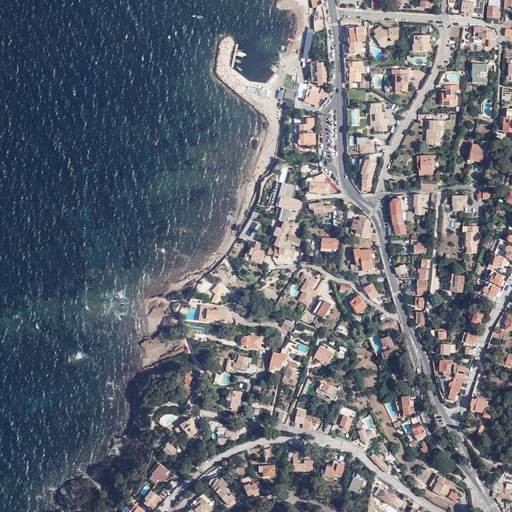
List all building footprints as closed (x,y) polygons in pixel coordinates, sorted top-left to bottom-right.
[(431,0),(422,0),(422,1),(421,1),(420,7),(430,8),(430,9),(433,9),(433,6),(431,6),(431,0)] [(499,17),(499,12),(500,1),(490,0),(489,0),(489,6),(488,6),(487,16),(499,17)] [(469,16),(473,16),(473,11),(474,5),(476,5),(477,5),(477,3),(463,2),(462,11),(464,11),(469,12),(469,16)] [(314,29),(315,32),(315,31),(325,22),(323,10),(322,10),(322,7),(316,8),(314,16),(316,16),(316,19),(314,19),(313,24),(315,24),(315,29),(314,29)] [(315,31),(315,32),(326,29),(325,22),(315,31)] [(346,27),(347,37),(350,37),(349,28),(354,28),(354,26),(346,27)] [(391,41),(398,41),(397,28),(388,28),(388,30),(388,32),(386,32),(383,32),(383,30),(380,26),(373,31),(376,35),(374,36),(380,46),(386,41),(386,37),(388,36),(391,41)] [(348,43),(361,42),(364,42),(362,27),(354,28),(349,28),(350,37),(347,37),(348,43)] [(489,31),(489,28),(475,27),(474,37),(483,37),(483,39),(489,39),(489,47),(494,48),(494,46),(495,38),(496,37),(496,36),(493,33),(493,31),(489,31)] [(412,51),(429,51),(428,44),(429,44),(429,35),(413,36),(414,45),(412,45),(412,51)] [(343,46),(344,55),(359,53),(359,52),(362,52),(361,42),(348,43),(348,46),(343,46)] [(345,67),(345,72),(350,72),(350,73),(350,76),(350,81),(360,81),(361,81),(360,72),(360,66),(362,66),(362,61),(352,62),(352,67),(345,67)] [(318,85),(325,85),(325,81),(326,81),(325,67),(323,67),(323,62),(317,63),(317,71),(316,73),(316,75),(317,77),(318,85)] [(475,64),(474,72),(476,72),(476,75),(474,75),(473,83),(486,84),(486,77),(481,77),(481,72),(488,72),(488,65),(475,64)] [(422,78),(424,73),(415,68),(413,71),(413,78),(422,78)] [(392,70),(392,75),(395,75),(395,91),(407,91),(407,84),(407,81),(408,81),(408,70),(392,70)] [(363,88),(372,88),(371,79),(363,79),(363,81),(363,88)] [(321,89),(308,84),(305,94),(307,90),(310,91),(309,95),(307,94),(306,95),(304,101),(315,105),(317,101),(321,89)] [(456,90),(458,90),(458,85),(451,85),(451,89),(445,90),(443,90),(443,100),(441,100),(441,105),(447,105),(448,105),(448,107),(453,106),(453,105),(456,105),(457,105),(456,95),(456,90)] [(286,102),(286,106),(294,108),(294,103),(292,103),(295,91),(285,88),(282,100),(286,102)] [(330,92),(321,89),(317,101),(319,101),(321,95),(328,98),(330,92)] [(381,118),(381,112),(381,103),(368,104),(369,114),(370,114),(373,113),(373,121),(375,121),(375,126),(378,126),(379,131),(386,131),(386,126),(388,126),(388,118),(384,118),(381,118)] [(504,122),(504,125),(504,131),(511,131),(511,109),(508,109),(508,116),(502,117),(502,122),(503,122),(504,122)] [(305,135),(314,134),(307,134),(307,132),(307,128),(311,128),(311,129),(312,129),(313,129),(313,128),(314,128),(314,118),(306,118),(306,124),(299,125),(299,135),(305,135)] [(439,130),(441,130),(441,127),(443,127),(444,121),(428,120),(428,130),(430,130),(430,133),(429,133),(429,143),(436,144),(436,143),(439,143),(439,138),(438,138),(439,130)] [(315,144),(314,134),(305,135),(299,135),(300,145),(315,144)] [(496,153),(500,144),(495,143),(492,150),(496,153)] [(360,153),(372,153),(372,144),(359,145),(360,153)] [(486,147),(473,144),(470,159),(483,162),(486,147)] [(434,174),(433,167),(432,156),(421,156),(422,169),(420,169),(420,175),(434,174)] [(362,187),(370,187),(371,177),(372,174),(373,174),(376,163),(371,161),(369,168),(368,168),(366,175),(362,175),(362,179),(359,179),(359,185),(362,185),(362,187)] [(314,178),(315,182),(321,181),(325,179),(323,173),(314,178)] [(313,180),(311,179),(306,181),(306,187),(309,188),(309,192),(317,192),(317,194),(319,194),(320,193),(328,193),(336,192),(325,179),(321,181),(315,182),(313,182),(313,180)] [(438,189),(438,187),(439,182),(438,182),(433,182),(432,181),(422,180),(421,188),(426,188),(438,189)] [(286,184),(276,181),(273,193),(275,193),(283,196),(286,184)] [(291,198),(294,186),(286,184),(283,196),(275,193),(274,194),(273,194),(270,205),(277,207),(282,208),(291,210),(295,211),(297,212),(298,210),(299,208),(301,206),(302,201),(291,198)] [(425,206),(421,206),(422,194),(416,194),(415,206),(417,206),(416,214),(421,214),(425,214),(425,210),(425,206)] [(464,205),(468,205),(468,196),(454,196),(454,205),(454,211),(464,211),(464,205)] [(395,234),(407,234),(404,219),(403,212),(402,198),(396,199),(391,203),(395,234)] [(311,204),(311,209),(311,210),(313,210),(313,213),(332,211),(332,205),(322,206),(321,203),(311,204)] [(288,220),(291,210),(282,208),(279,219),(278,220),(279,220),(287,224),(288,220)] [(291,210),(288,220),(292,221),(297,212),(295,211),(291,210)] [(404,219),(408,220),(411,220),(411,223),(413,223),(414,212),(409,212),(403,212),(404,219)] [(356,232),(370,236),(370,233),(371,233),(372,229),(372,228),(369,227),(370,221),(368,221),(369,219),(366,218),(360,217),(359,221),(353,220),(351,228),(356,229),(356,232)] [(279,220),(269,244),(273,245),(276,246),(279,247),(285,236),(284,236),(288,229),(290,225),(287,224),(279,220)] [(467,232),(466,246),(467,247),(467,253),(476,253),(477,247),(476,247),(476,245),(477,245),(479,245),(479,242),(480,242),(481,235),(478,234),(476,234),(477,233),(478,233),(479,227),(477,226),(469,226),(463,226),(463,231),(465,231),(467,232)] [(286,242),(290,243),(298,246),(300,239),(295,236),(288,234),(287,237),(286,242)] [(279,247),(288,250),(290,243),(286,242),(287,237),(285,236),(279,247)] [(322,237),(321,248),(338,249),(339,238),(322,237)] [(422,243),(422,239),(420,239),(412,239),(411,239),(411,246),(415,246),(415,253),(426,253),(426,243),(422,243)] [(261,243),(256,241),(254,248),(251,247),(248,254),(252,255),(250,259),(261,264),(263,260),(261,259),(264,252),(258,250),(261,243)] [(275,248),(274,251),(273,255),(279,256),(280,254),(287,256),(293,258),(294,252),(288,250),(279,247),(279,250),(275,248)] [(353,249),(355,262),(361,261),(370,259),(369,253),(372,253),(371,249),(365,250),(365,249),(359,250),(359,248),(353,249)] [(492,255),(489,266),(494,269),(495,265),(504,268),(506,259),(492,255)] [(430,258),(422,258),(421,268),(429,268),(430,258)] [(374,268),(373,259),(370,259),(361,261),(363,271),(368,270),(368,269),(374,268)] [(401,266),(396,267),(399,278),(405,278),(404,273),(407,272),(405,264),(400,265),(401,266)] [(429,270),(419,269),(418,279),(423,279),(424,279),(424,278),(425,274),(429,275),(429,270)] [(304,303),(308,305),(316,291),(312,289),(315,283),(314,283),(314,280),(314,279),(305,273),(301,280),(306,283),(306,284),(306,287),(304,291),(304,292),(302,296),(306,299),(304,303)] [(494,282),(498,284),(500,279),(502,275),(498,273),(496,277),(494,282)] [(456,275),(456,278),(452,277),(451,291),(463,292),(464,276),(456,275)] [(376,293),(370,280),(362,283),(367,293),(368,293),(371,300),(375,298),(373,295),(376,293)] [(423,281),(418,281),(418,287),(418,293),(423,293),(427,294),(427,281),(423,281)] [(212,291),(215,294),(218,291),(221,287),(218,284),(212,291)] [(489,297),(488,298),(496,303),(499,298),(494,296),(495,295),(496,296),(500,288),(494,285),(492,289),(488,286),(487,286),(486,287),(485,288),(484,289),(485,291),(484,293),(489,297)] [(219,297),(225,290),(221,287),(218,291),(215,294),(212,301),(213,301),(215,302),(217,302),(218,302),(219,301),(221,298),(219,297)] [(323,298),(327,300),(328,299),(323,296),(321,296),(312,310),(315,311),(323,298)] [(359,296),(352,302),(360,312),(368,306),(359,296)] [(416,297),(415,306),(424,307),(425,298),(416,297)] [(333,304),(327,300),(323,298),(315,311),(325,317),(333,304)] [(360,312),(352,302),(350,303),(358,313),(360,312)] [(206,319),(208,308),(208,306),(201,305),(199,320),(206,321),(206,319)] [(227,311),(208,308),(206,319),(226,321),(227,316),(230,316),(231,311),(227,311)] [(427,312),(426,312),(420,312),(419,323),(421,323),(421,329),(423,329),(426,329),(427,312)] [(483,329),(485,324),(481,323),(484,315),(476,312),(473,321),(471,320),(469,326),(477,329),(478,327),(483,329)] [(291,331),(295,324),(288,320),(284,327),(291,331)] [(439,336),(439,339),(447,339),(446,331),(439,332),(439,330),(435,330),(435,336),(439,336)] [(466,342),(465,341),(464,344),(463,345),(473,346),(476,337),(479,338),(480,335),(477,334),(478,332),(470,330),(470,333),(469,333),(466,342)] [(255,336),(252,336),(250,335),(250,337),(246,336),(245,337),(243,338),(243,339),(242,341),(243,342),(244,344),(246,345),(248,345),(248,349),(251,349),(251,347),(261,348),(261,343),(267,344),(267,335),(262,335),(262,337),(255,336)] [(385,351),(387,358),(397,354),(397,352),(400,351),(398,345),(395,346),(391,335),(380,339),(384,350),(382,351),(383,352),(385,351)] [(489,344),(495,346),(498,338),(493,335),(489,344)] [(363,348),(366,342),(361,339),(357,344),(363,348)] [(321,346),(315,355),(325,361),(329,363),(337,350),(325,343),(323,347),(321,346)] [(452,343),(451,343),(448,343),(448,344),(442,344),(441,354),(450,355),(451,349),(452,349),(452,343)] [(274,352),(270,368),(274,369),(275,366),(276,364),(283,366),(284,362),(286,363),(289,350),(283,349),(282,354),(274,352)] [(511,366),(511,362),(511,354),(510,354),(505,352),(501,363),(511,366)] [(238,359),(237,363),(236,367),(247,370),(249,364),(247,364),(247,361),(249,362),(251,362),(252,358),(237,355),(236,359),(238,359)] [(325,361),(315,355),(314,357),(321,361),(320,362),(324,364),(325,361)] [(234,366),(235,362),(235,361),(228,359),(225,372),(232,373),(234,366)] [(440,367),(434,366),(435,371),(444,372),(444,376),(454,377),(454,373),(454,372),(452,372),(453,361),(441,360),(440,367)] [(456,377),(466,378),(466,375),(464,375),(466,368),(455,365),(454,368),(455,369),(455,373),(456,373),(456,377)] [(283,381),(294,386),(295,384),(300,373),(288,367),(284,375),(283,381)] [(404,369),(400,369),(401,373),(404,372),(405,380),(413,379),(412,369),(404,370),(404,369)] [(186,373),(185,373),(183,376),(186,377),(185,379),(185,380),(185,381),(186,382),(183,391),(189,393),(193,385),(192,384),(193,382),(190,381),(193,375),(189,373),(188,373),(186,373)] [(465,382),(466,378),(456,377),(455,377),(454,381),(452,381),(450,383),(450,384),(451,387),(452,388),(450,397),(455,399),(457,391),(460,392),(462,382),(465,382)] [(323,393),(324,391),(332,394),(331,397),(330,397),(331,398),(332,399),(335,400),(336,400),(339,393),(338,392),(340,390),(322,381),(317,391),(318,392),(322,394),(323,394),(323,393)] [(228,400),(228,403),(230,403),(229,407),(233,407),(232,409),(240,411),(241,405),(236,404),(237,399),(239,399),(240,397),(242,398),(243,392),(236,390),(236,391),(231,390),(230,395),(229,396),(228,397),(227,398),(227,399),(228,400)] [(410,395),(402,397),(404,406),(403,407),(405,415),(411,414),(411,413),(415,412),(414,407),(412,407),(410,395)] [(493,406),(488,405),(485,404),(486,400),(477,398),(477,400),(473,399),(471,409),(485,413),(484,416),(491,417),(493,406)] [(255,408),(253,419),(260,420),(263,409),(255,408)] [(304,424),(303,428),(311,430),(312,421),(309,420),(305,419),(305,417),(307,412),(299,410),(296,422),(304,424)] [(349,430),(353,419),(344,415),(340,425),(343,426),(343,428),(349,430)] [(181,424),(189,437),(199,430),(194,423),(195,422),(192,418),(185,422),(185,421),(181,424)] [(357,425),(359,431),(365,428),(367,428),(366,425),(364,425),(362,420),(359,421),(357,425)] [(426,437),(421,424),(413,427),(418,441),(426,437)] [(179,435),(183,432),(179,426),(175,429),(179,435)] [(223,444),(224,444),(224,441),(228,441),(234,441),(234,438),(239,438),(239,428),(219,427),(218,440),(219,440),(219,443),(220,444),(223,444)] [(365,428),(359,431),(363,442),(365,441),(365,443),(370,441),(369,439),(376,437),(373,430),(367,433),(365,428)] [(429,445),(427,440),(421,443),(424,447),(422,449),(424,453),(431,449),(429,445)] [(165,452),(169,456),(170,456),(172,454),(174,456),(177,453),(175,451),(176,450),(168,442),(164,445),(165,447),(163,449),(165,452)] [(375,453),(371,456),(387,473),(391,469),(385,462),(384,463),(381,460),(382,459),(385,457),(379,451),(376,454),(375,453)] [(297,463),(293,463),(293,470),(291,470),(291,472),(297,473),(297,470),(312,471),(313,460),(304,460),(304,463),(297,463)] [(152,473),(160,464),(158,462),(150,471),(152,473)] [(341,476),(344,465),(337,463),(336,466),(332,465),(331,467),(327,466),(325,474),(323,473),(322,477),(333,481),(335,474),(341,476)] [(166,469),(160,464),(152,473),(160,480),(166,473),(164,471),(166,469)] [(274,465),(262,466),(262,472),(263,476),(275,475),(274,465)] [(183,470),(188,475),(191,472),(186,467),(183,470)] [(450,487),(449,486),(443,482),(445,479),(437,474),(430,485),(435,488),(433,490),(440,493),(441,491),(445,494),(450,487)] [(352,481),(349,488),(359,492),(360,490),(364,492),(368,480),(364,478),(364,480),(352,475),(350,480),(352,481)] [(228,505),(235,499),(225,487),(228,484),(221,478),(220,479),(219,478),(215,478),(209,484),(228,505)] [(262,488),(259,481),(250,485),(249,483),(244,485),(248,496),(254,493),(255,496),(263,492),(261,489),(262,488)] [(497,482),(496,487),(498,487),(498,491),(494,490),(493,496),(493,497),(495,497),(501,498),(510,499),(511,488),(509,488),(510,483),(497,482)] [(385,491),(386,490),(379,485),(374,493),(377,495),(382,489),(385,491)] [(392,494),(386,490),(385,491),(382,489),(377,495),(390,504),(394,499),(390,496),(392,494)] [(154,502),(158,496),(151,490),(145,498),(147,500),(144,503),(150,507),(150,506),(153,508),(156,504),(154,502)] [(455,501),(459,495),(453,491),(449,497),(455,501)] [(206,510),(210,506),(202,497),(194,504),(196,506),(193,508),(186,511),(202,511),(205,509),(206,510)] [(146,511),(135,503),(128,511),(146,511)]
